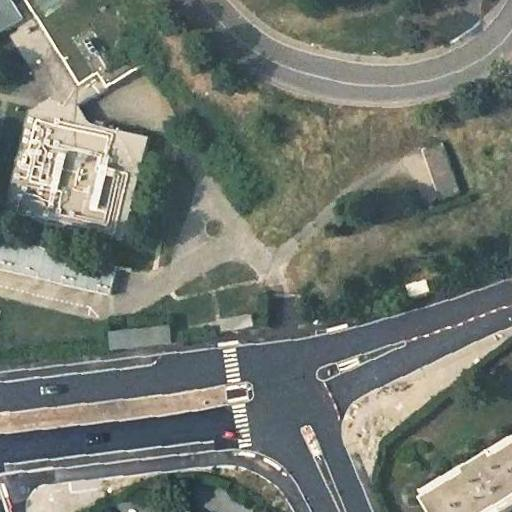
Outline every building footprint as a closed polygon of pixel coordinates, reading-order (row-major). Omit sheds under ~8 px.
[(7,223),(128,250),(151,144),(79,127),(82,115),(111,95),(148,71),(139,57),(103,2),(82,15),(71,0),(0,0),(0,40),(15,31),(19,36),(9,42),(50,106),(46,120),(31,117),(7,223)] [(443,139),(425,146),(443,196),(461,188),(443,139)] [(0,235),(0,268),(113,296),(121,265),(0,235)] [(161,329),(111,335),(114,351),(164,345),(161,329)] [(469,477),(429,500),(436,511),(511,511),(511,449),(499,458),(496,454),(465,472),(469,477)]
